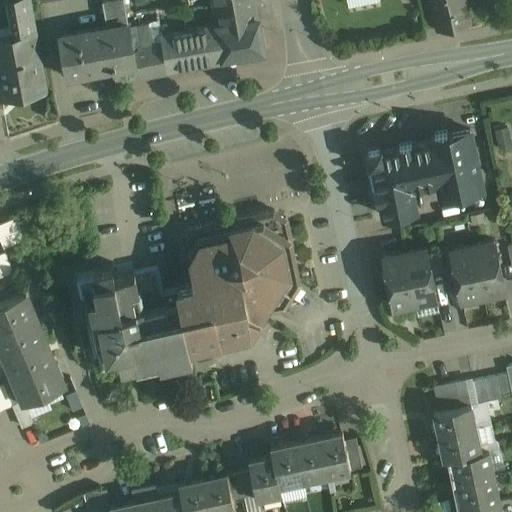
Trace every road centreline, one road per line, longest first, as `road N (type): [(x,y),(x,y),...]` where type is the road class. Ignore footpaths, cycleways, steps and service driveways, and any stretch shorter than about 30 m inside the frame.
road 1 (residential): [(16,490),(45,449),(98,430),(212,423),(376,367)]
road 2 (secondary): [(0,179),(312,97)]
road 3 (residential): [(312,97),(367,305)]
road 4 (secondary): [(312,97),(511,52)]
road 5 (residential): [(406,511),(376,367)]
road 6 (residential): [(376,367),(511,339)]
